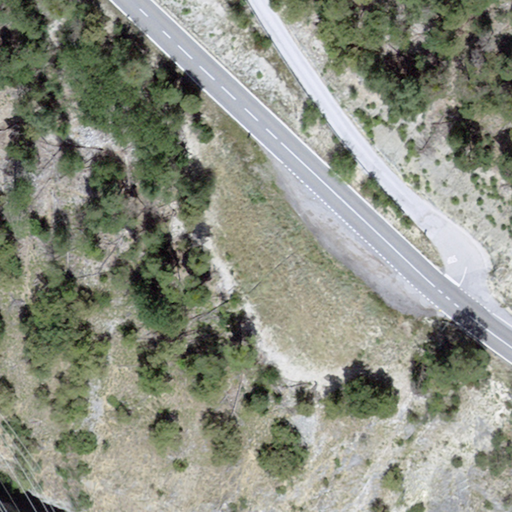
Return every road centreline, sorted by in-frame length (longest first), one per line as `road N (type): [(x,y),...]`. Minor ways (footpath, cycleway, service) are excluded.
road 1 (secondary): [(130,0),(450,300)]
road 2 (unclassified): [(450,300),(465,268),(459,249),(354,141),(257,0)]
